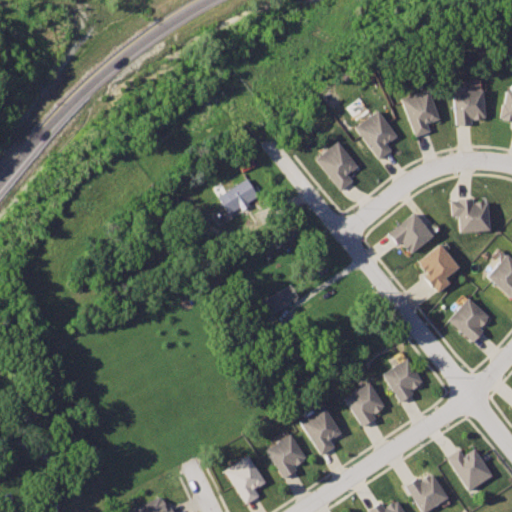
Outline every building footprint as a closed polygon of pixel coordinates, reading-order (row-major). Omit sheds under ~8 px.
[(449,92),(453,125),(467,123),(466,119),(481,117),(477,88),(449,92)] [(398,99),(424,89),(436,119),(424,123),(426,130),(413,136),(398,99)] [(511,91),(501,89),(495,119),(510,122),(509,127),(511,127),(511,91)] [(372,110),(352,126),(377,158),(388,149),(382,142),(392,135),(372,110)] [(335,141),(314,158),(338,188),(349,179),(345,173),(354,165),(335,141)] [(244,178),(214,195),(225,213),(237,206),(239,210),(247,205),(245,201),(254,195),(244,178)] [(446,198),(448,215),(454,214),(456,232),(485,230),(483,200),(468,202),(467,197),(446,198)] [(409,211),(384,232),(393,244),(397,241),(407,253),(429,235),(409,211)] [(435,243),(413,261),(422,273),(419,275),(433,292),(444,283),(440,278),(454,266),(435,243)] [(511,261),(502,253),(483,276),(508,298),(511,293),(511,261)] [(286,283),(257,302),(266,316),(295,297),(286,283)] [(463,297),(443,319),(469,342),(479,330),(477,328),(486,317),(463,297)] [(402,359),(378,375),(396,402),(409,393),(406,389),(417,381),(402,359)] [(365,383),(340,399),(357,426),(370,418),(367,414),(379,406),(365,383)] [(319,406),(295,421),(317,455),(330,446),(325,439),(336,432),(319,406)] [(286,434),(262,450),(280,477),(292,470),(289,465),(301,457),(286,434)] [(473,448),(462,456),(457,449),(445,457),(468,490),(491,474),(473,448)] [(244,455),(221,469),(243,502),(254,495),(250,488),(261,481),(244,455)] [(430,473),(417,481),(415,477),(403,485),(421,511),(445,496),(430,473)] [(158,496),(133,508),(135,511),(169,511),(167,507),(164,509),(158,496)] [(377,502),(365,510),(366,511),(401,511),(393,500),(382,508),(377,502)]
